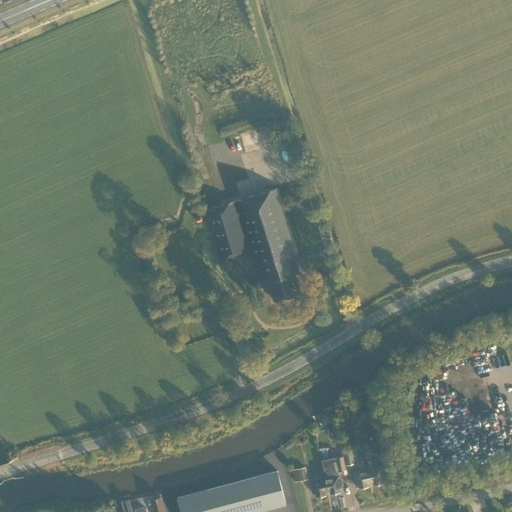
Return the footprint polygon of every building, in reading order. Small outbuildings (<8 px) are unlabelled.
[(226,95),(187,107),(197,143),(237,131),(226,95)] [(206,209),(216,240),(222,261),(252,252),(262,283),(269,281),(275,300),(302,292),(296,273),(300,272),(296,259),(299,258),(278,187),(206,209)] [(380,438),(382,452),(391,450),(388,436),(380,438)] [(337,457),(344,455),(340,440),(333,441),(334,451),(335,450),(337,457)] [(373,466),(371,453),(369,442),(363,443),(368,467),(371,482),(373,481),(374,484),(383,482),(383,479),(385,478),(382,464),(373,466)] [(355,455),(353,445),(350,446),(351,449),(343,450),(346,465),(355,463),(353,455),(355,455)] [(358,454),(360,463),(366,462),(364,453),(358,454)] [(337,457),(339,470),(346,469),(344,455),(337,457)] [(292,469),(295,481),(308,478),(306,466),(292,469)] [(331,475),(329,466),(323,467),(323,470),(328,491),(331,490),(331,493),(340,491),(340,488),(342,487),(340,473),(331,475)] [(368,482),(371,482),(368,467),(353,470),(356,484),(359,484),(359,487),(369,485),(368,482)] [(255,511),(286,504),(277,470),(178,497),(182,511),(255,511)] [(326,494),(325,491),(328,491),(323,470),(319,471),(320,477),(310,479),(313,493),(316,493),(316,496),(326,494)] [(165,511),(161,496),(151,499),(155,511),(165,511)] [(122,501),(125,511),(133,511),(129,498),(122,501)]
